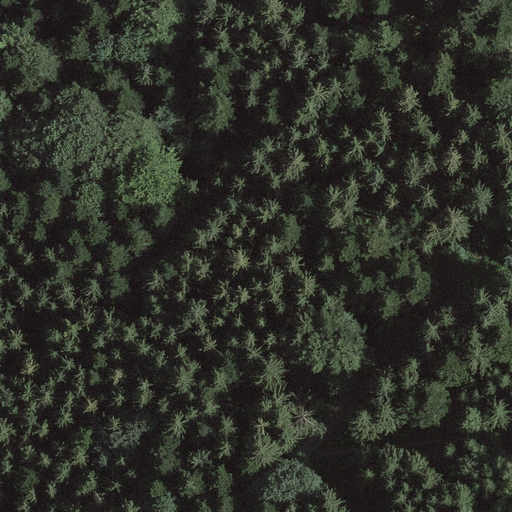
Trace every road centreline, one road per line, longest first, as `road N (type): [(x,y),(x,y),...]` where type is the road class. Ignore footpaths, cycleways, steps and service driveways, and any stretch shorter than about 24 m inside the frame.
road 1 (track): [(304,453),(440,307),(511,276)]
road 2 (track): [(304,453),(511,428)]
